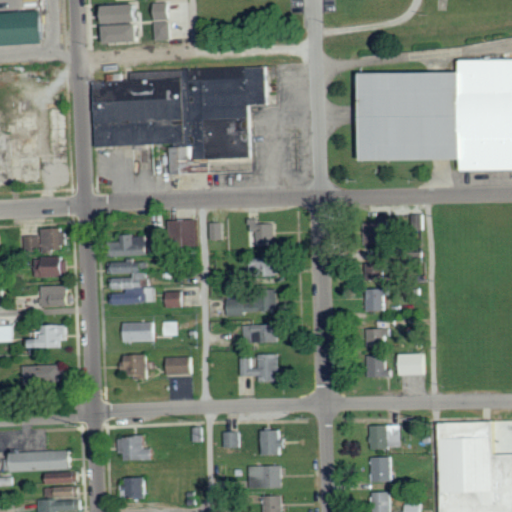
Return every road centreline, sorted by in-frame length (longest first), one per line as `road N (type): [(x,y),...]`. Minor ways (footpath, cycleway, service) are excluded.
road 1 (residential): [(99,511),(78,0)]
road 2 (residential): [(511,402),(0,418)]
road 3 (residential): [(329,511),(314,0)]
road 4 (residential): [(511,195),(0,209)]
